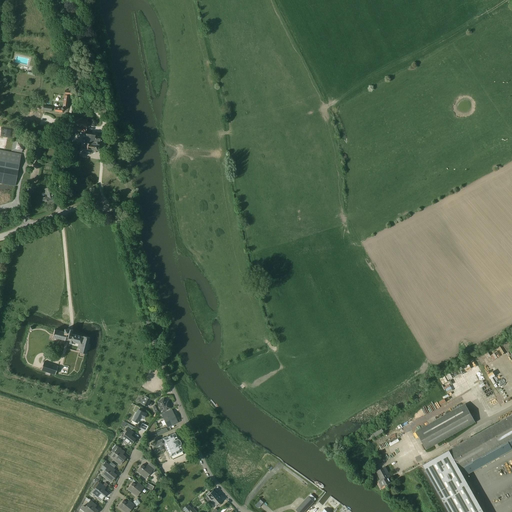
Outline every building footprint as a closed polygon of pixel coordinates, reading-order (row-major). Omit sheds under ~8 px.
[(72,95),(73,82),(69,82),(68,90),(65,90),(65,95),(72,95)] [(64,95),(63,107),(62,107),(62,108),(55,107),(54,111),(62,113),(63,110),(64,109),(67,109),(69,96),(64,95)] [(88,119),(73,117),(72,130),(86,132),(88,119)] [(90,153),(90,149),(98,150),(99,145),(98,145),(98,143),(101,143),(102,137),(97,136),(97,135),(85,134),(83,142),(85,142),(84,152),(90,153)] [(21,153),(23,141),(24,140),(14,139),(11,151),(21,153)] [(0,183),(15,186),(21,154),(0,149),(0,183)] [(48,204),(55,202),(54,197),(53,197),(52,194),(53,194),(52,187),(44,188),(45,195),(47,195),(48,198),(46,198),(48,204)] [(54,329),(52,337),(62,340),(61,343),(64,344),(66,337),(70,338),(69,343),(72,344),(72,343),(73,342),(80,344),(81,344),(80,349),(79,352),(81,352),(86,354),(87,349),(89,349),(90,345),(88,344),(90,338),(83,336),(83,337),(72,334),(73,330),(68,329),(68,330),(67,330),(65,329),(64,332),(54,329)] [(500,353),(501,355),(506,352),(501,344),(495,348),(499,353),(500,353)] [(44,362),(41,370),(55,375),(58,366),(52,365),(49,363),(44,362)] [(459,367),(439,377),(445,389),(452,386),(453,387),(466,380),(459,367)] [(490,388),(485,391),(488,397),(493,394),(490,388)] [(151,406),(153,403),(150,401),(151,399),(145,396),(141,403),(147,406),(148,404),(151,406)] [(168,402),(166,403),(164,399),(158,402),(163,413),(171,409),(170,408),(168,402)] [(426,450),(476,422),(465,404),(416,431),(426,450)] [(144,417),(146,414),(138,410),(134,417),(132,421),(137,423),(139,419),(141,416),(144,417)] [(162,414),(167,425),(168,428),(178,423),(176,419),(177,419),(175,415),(174,415),(172,410),(162,414)] [(511,439),(511,414),(444,452),(460,479),(511,449),(511,439)] [(362,436),(366,442),(384,431),(379,425),(362,436)] [(121,439),(130,446),(135,439),(131,435),(133,432),(127,428),(124,432),(125,433),(121,439)] [(180,445),(180,443),(179,440),(177,439),(175,433),(150,444),(153,449),(165,444),(170,456),(171,456),(173,459),(183,454),(182,451),(180,445)] [(120,465),(126,458),(122,455),(124,452),(118,447),(115,445),(112,450),(114,452),(110,457),(120,465)] [(477,511),(460,479),(444,452),(418,467),(442,511),(477,511)] [(146,478),(153,469),(149,466),(147,468),(142,464),(138,470),(143,475),(146,478)] [(110,482),(116,475),(113,472),(115,470),(109,465),(101,474),(110,482)] [(391,478),(385,467),(376,472),(383,486),(390,482),(389,479),(391,478)] [(137,496),(144,487),(139,483),(137,486),(133,482),(129,488),(134,492),(133,493),(137,496)] [(101,500),(107,493),(104,490),(106,488),(100,483),(92,492),(101,500)] [(211,501),(218,495),(214,490),(211,493),(209,491),(206,494),(211,501)] [(218,495),(211,501),(217,507),(220,504),(219,503),(222,500),(218,495)] [(265,504),(264,502),(265,501),(262,497),(256,503),(261,508),(265,504)] [(300,506),(296,510),(298,511),(303,511),(305,511),(314,502),(309,497),(300,506)] [(84,511),(97,511),(98,511),(94,508),(96,505),(90,500),(85,506),(83,505),(80,509),(80,510),(82,511),(84,511)] [(125,511),(128,511),(134,505),(130,501),(128,504),(124,500),(119,505),(125,510),(124,511),(125,511)]
